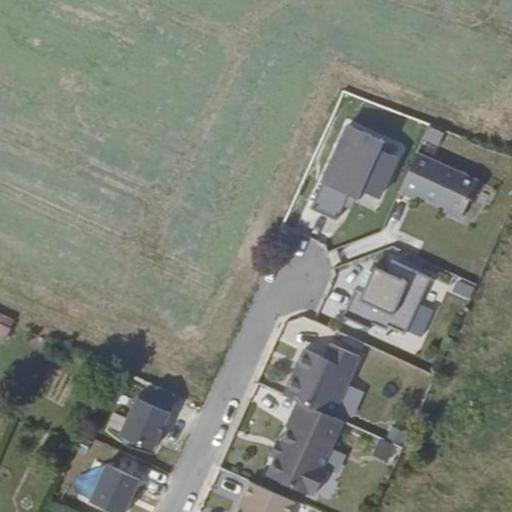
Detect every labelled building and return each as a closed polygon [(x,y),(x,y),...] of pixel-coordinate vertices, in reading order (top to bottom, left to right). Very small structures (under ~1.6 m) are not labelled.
[(349,124),(324,176),(358,192),(359,190),(378,198),(397,157),(379,148),(383,140),(349,124)] [(418,151),(401,188),(415,196),(417,191),(446,205),(444,209),(462,217),(479,179),(418,151)] [(358,192),(324,176),(309,209),(336,221),(347,195),(356,199),(358,192)] [(404,332),(430,277),(392,259),(387,271),(375,264),(363,289),(355,286),(343,314),(368,326),(370,321),(384,327),(385,324),(404,332)] [(0,336),(6,339),(11,326),(0,321),(0,336)] [(294,395),(293,397),(338,418),(367,357),(329,339),(322,353),(302,344),(280,389),(294,395)] [(120,437),(156,448),(170,402),(133,391),(120,437)] [(338,418),(293,397),(281,424),(283,425),(275,440),(269,454),(260,472),(301,492),(302,489),(307,492),(318,468),(314,467),(338,418)] [(269,454),(275,440),(270,437),(263,451),(269,454)] [(230,511),(279,511),(285,500),(241,479),(227,507),(232,509),(230,511)]
